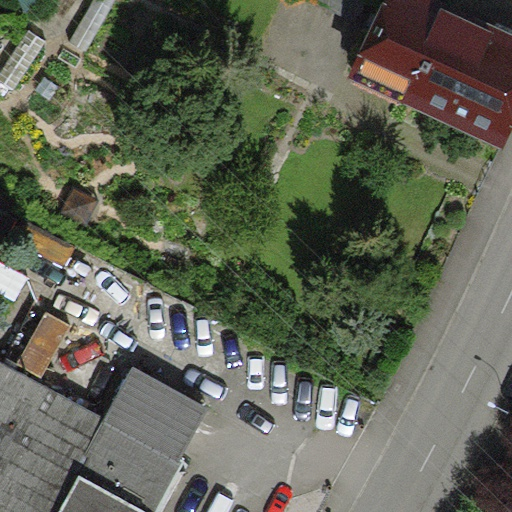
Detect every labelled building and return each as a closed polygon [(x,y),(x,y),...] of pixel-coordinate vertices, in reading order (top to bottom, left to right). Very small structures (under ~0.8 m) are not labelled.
[(294,0),(336,20),(346,0),(294,0)] [(511,114),(511,19),(474,0),(383,0),(349,66),(497,143),(511,114)] [(0,246),(17,214),(0,205),(0,246)] [(52,511),(109,410),(0,352),(0,511),(52,511)] [(109,410),(52,511),(140,511),(146,501),(156,507),(210,409),(133,366),(109,410)]
